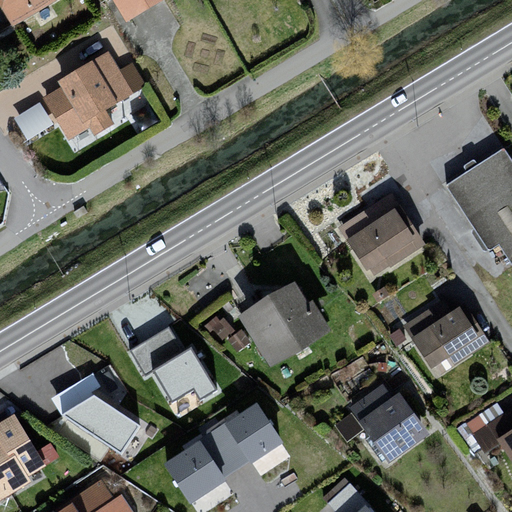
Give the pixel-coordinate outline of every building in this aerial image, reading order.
[(50,0),(0,0),(0,18),(6,29),(50,0)] [(157,0),(102,0),(117,24),(157,0)] [(83,64),(50,85),(54,92),(37,102),(61,141),(82,128),(89,139),(110,127),(101,113),(129,96),(105,57),(86,69),(83,64)] [(511,175),(496,151),(440,186),(481,251),(494,242),(511,269),(511,175)] [(388,193),(336,225),(366,275),(419,243),(388,193)] [(289,281),(229,316),(259,368),(318,333),(289,281)] [(398,328),(430,376),(482,342),(449,293),(398,328)] [(216,389),(191,348),(154,370),(172,401),(193,389),(199,399),(216,389)] [(340,414),(376,465),(420,434),(384,384),(340,414)] [(139,425),(93,395),(63,415),(121,453),(139,425)] [(284,442),(257,403),(225,424),(252,464),(284,442)] [(511,413),(483,431),(511,476),(511,413)] [(0,426),(0,492),(37,471),(8,422),(0,426)] [(226,481),(200,441),(168,462),(194,502),(226,481)] [(97,482),(53,511),(117,511),(111,503),(97,482)]
